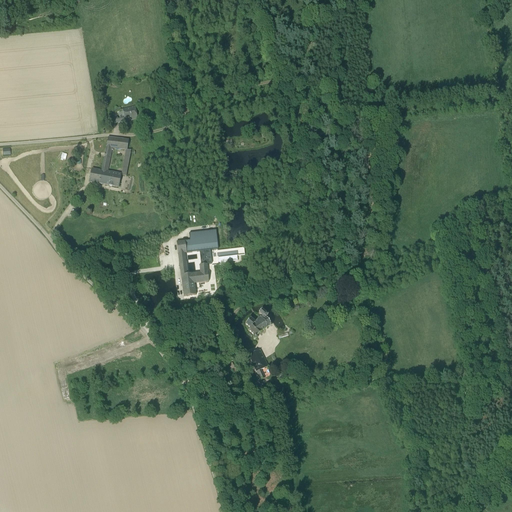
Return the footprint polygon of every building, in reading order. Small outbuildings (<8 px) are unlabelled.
[(135,107),(123,110),(124,118),(125,122),(138,119),(135,107)] [(108,138),(106,148),(112,149),(126,151),(127,150),(129,140),(108,138)] [(102,171),(108,173),(112,149),(106,148),(102,171)] [(126,151),(121,175),(126,176),(131,151),(127,150),(126,151)] [(92,170),(90,182),(119,188),(121,175),(108,173),(102,171),(92,170)] [(204,232),(205,232),(206,239),(207,251),(218,250),(216,231),(204,232)] [(205,232),(189,234),(190,241),(206,239),(205,232)] [(190,241),(185,242),(187,253),(207,251),(206,239),(190,241)] [(187,253),(185,242),(177,242),(179,264),(186,263),(185,258),(187,258),(187,253)] [(186,263),(179,264),(182,285),(194,284),(208,282),(207,265),(195,266),(195,274),(187,275),(186,267),(186,263)] [(182,285),(184,297),(196,295),(194,284),(182,285)] [(266,318),(268,316),(262,311),(259,314),(262,317),(260,318),(255,323),(254,322),(256,320),(254,318),(252,320),(251,319),(245,324),(250,328),(248,330),(254,336),(253,337),(254,339),(256,340),(257,338),(257,337),(262,332),(264,330),(271,326),(266,318)] [(249,355),(260,380),(266,378),(262,369),(268,367),(260,350),(249,355)] [(68,374),(90,367),(89,362),(67,369),(68,374)]
